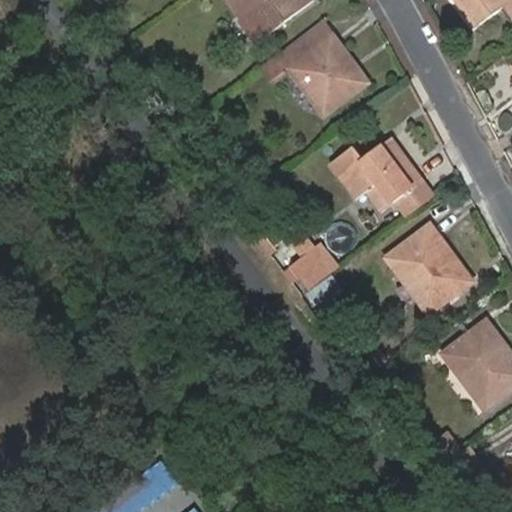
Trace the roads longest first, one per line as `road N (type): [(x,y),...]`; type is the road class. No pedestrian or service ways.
road 1 (tertiary): [(432,511),(52,0)]
road 2 (residential): [(511,216),(397,0)]
